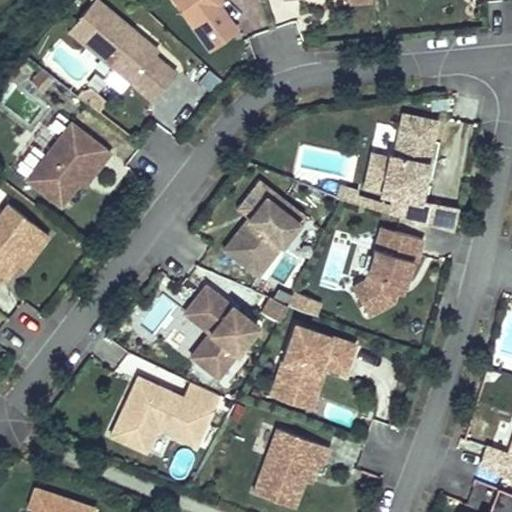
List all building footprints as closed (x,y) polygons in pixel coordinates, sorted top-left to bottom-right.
[(149,53),(123,32),(128,28),(95,0),(86,0),(62,29),(146,99),(170,71),(149,53)] [(170,0),(204,46),(230,28),(213,3),(213,2),(213,0),(170,0)] [(153,49),(128,28),(123,32),(149,53),(153,49)] [(412,200),(429,119),(395,112),(386,153),(381,152),(381,154),(373,189),(373,191),(385,194),(382,211),(418,221),(422,201),(412,200)] [(73,180),(89,161),(93,164),(103,150),(65,121),(21,178),(43,195),(55,204),(73,180)] [(373,189),(381,154),(363,150),(356,185),(373,189)] [(78,184),(93,164),(89,161),(73,180),(78,184)] [(252,273),(292,220),(259,194),(241,217),(244,219),(232,234),(230,232),(218,247),(252,273)] [(24,258),(43,233),(2,202),(0,204),(0,276),(0,277),(12,262),(18,254),(24,258)] [(383,251),(390,229),(375,225),(369,246),(383,251)] [(390,291),(392,282),(398,284),(406,258),(411,260),(417,237),(390,229),(383,251),(369,246),(360,278),(347,284),(362,313),(387,300),(390,291)] [(18,266),(24,258),(18,254),(12,262),(18,266)] [(396,293),(398,284),(392,282),(390,291),(396,293)] [(212,375),(252,324),(199,283),(185,302),(210,321),(203,331),(206,333),(188,357),(212,375)] [(298,293),(294,305),(316,311),(320,299),(298,293)] [(158,332),(174,301),(159,294),(144,325),(158,332)] [(210,321),(185,302),(178,311),(203,331),(210,321)] [(339,371),(348,343),(289,322),(270,379),(309,392),(317,371),(312,370),(314,362),(319,364),(339,371)] [(203,331),(185,354),(188,357),(206,333),(203,331)] [(189,444),(212,393),(185,380),(178,396),(166,390),(163,396),(155,392),(153,384),(132,375),(112,416),(126,422),(118,439),(140,449),(151,426),(189,444)] [(305,406),(309,392),(270,379),(265,392),(305,406)] [(163,396),(166,390),(153,384),(155,392),(163,396)] [(118,439),(126,422),(112,416),(105,433),(118,439)] [(511,419),(500,452),(480,445),(473,463),(511,476),(511,419)] [(297,478),(305,457),(311,459),(317,461),(323,445),(271,426),(247,490),(287,505),(297,478)] [(150,451),(162,456),(169,437),(157,432),(150,451)] [(169,472),(182,477),(193,452),(180,447),(169,472)] [(303,480),(311,459),(305,457),(297,478),(303,480)] [(85,511),(88,506),(29,486),(22,507),(27,508),(25,511),(85,511)] [(511,511),(511,494),(491,486),(480,511),(511,511)]
